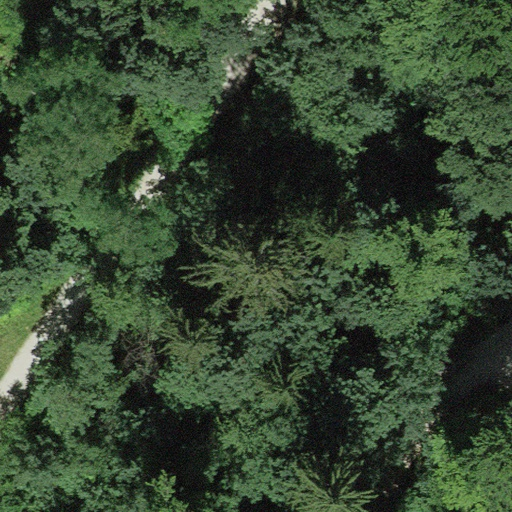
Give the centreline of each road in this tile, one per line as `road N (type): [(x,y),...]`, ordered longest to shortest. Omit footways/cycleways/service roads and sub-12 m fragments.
road 1 (track): [(0,416),(55,321),(230,78),(274,0)]
road 2 (track): [(373,511),(445,397),(511,323)]
